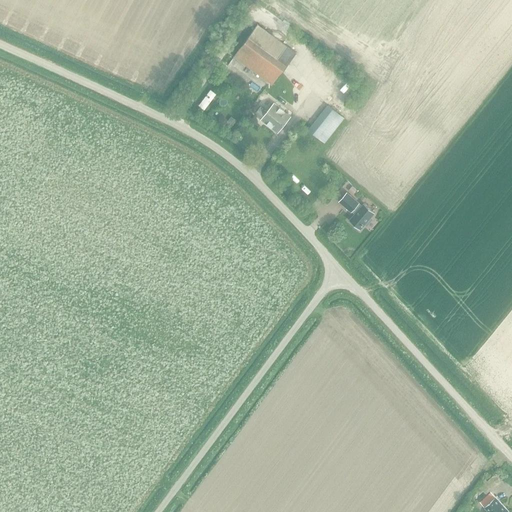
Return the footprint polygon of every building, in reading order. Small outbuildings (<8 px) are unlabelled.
[(234,57),(273,85),(297,52),(258,23),(234,57)] [(213,91),(204,91),(204,99),(212,99),(213,91)] [(283,91),(280,96),(291,101),(293,96),(283,91)] [(278,132),(291,116),(275,103),(268,111),(261,105),(255,113),(278,132)] [(307,128),(319,137),(338,113),(326,104),(307,128)] [(362,205),(347,192),(339,201),(351,212),(352,211),(355,213),(349,220),(360,230),(365,224),(367,226),(372,219),(370,218),(375,212),(364,203),(362,205)] [(509,511),(496,497),(490,492),(479,502),(488,511),(486,511),(509,511)]
